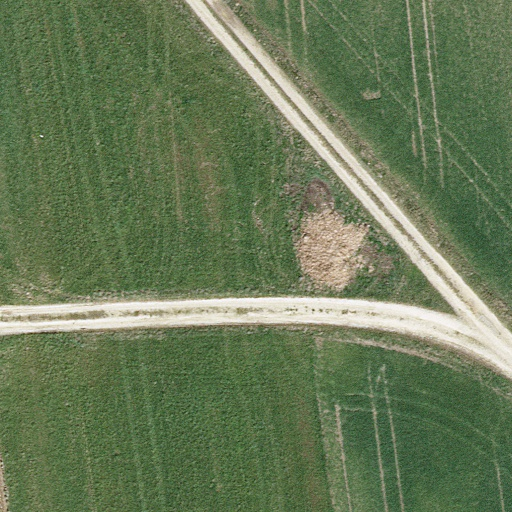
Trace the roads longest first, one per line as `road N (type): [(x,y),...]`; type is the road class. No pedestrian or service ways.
road 1 (track): [(496,345),(292,307),(0,324)]
road 2 (track): [(204,0),(511,360)]
